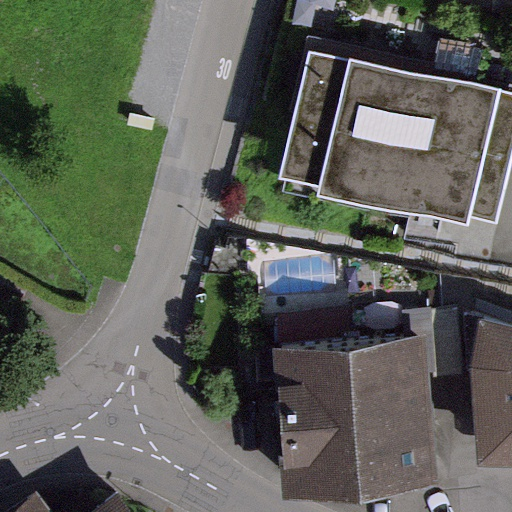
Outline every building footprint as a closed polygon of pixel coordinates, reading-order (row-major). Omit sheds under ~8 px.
[(511,150),(511,91),(313,49),(286,176),(500,222),(506,178),(511,150)] [(403,303),(405,321),(427,319),(430,372),(464,370),(460,300),(403,303)] [(479,445),(511,451),(511,308),(483,302),(471,349),(479,445)] [(430,372),(427,319),(405,321),(275,329),(282,445),(284,479),(437,469),(430,372)] [(145,511),(119,476),(70,511),(57,511),(37,481),(0,507),(0,511),(145,511)]
